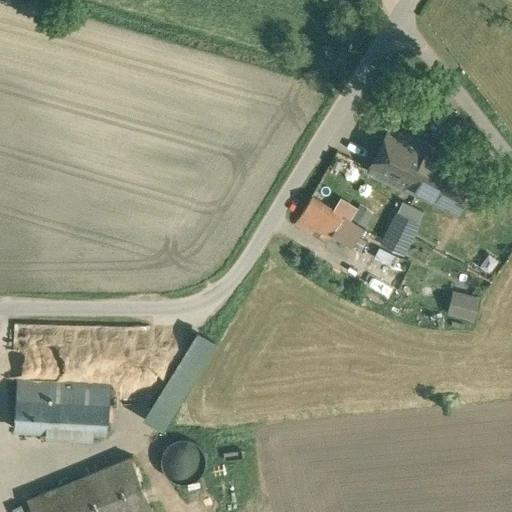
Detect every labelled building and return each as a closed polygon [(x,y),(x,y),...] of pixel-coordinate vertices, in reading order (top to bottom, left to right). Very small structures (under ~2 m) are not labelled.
[(445,97),(397,64),(379,90),(428,122),(445,97)] [(422,140),(375,116),(354,159),(400,182),(422,140)] [(474,166),(422,140),(400,182),(452,209),(474,166)] [(344,214),(313,192),(293,220),(311,233),(317,225),(329,234),(344,214)] [(421,221),(399,210),(383,242),(405,253),(421,221)] [(483,298),(455,291),(451,309),(478,317),(483,298)] [(217,340),(198,328),(145,416),(164,427),(217,340)] [(111,383),(17,379),(15,429),(108,433),(111,383)] [(204,468),(206,459),(204,450),(199,443),(192,439),(183,437),(175,439),(168,444),(163,451),(161,460),(163,468),(168,475),(176,480),(184,482),(193,480),(200,475),(204,468)] [(132,455),(28,498),(33,511),(152,511),(155,511),(132,455)]
